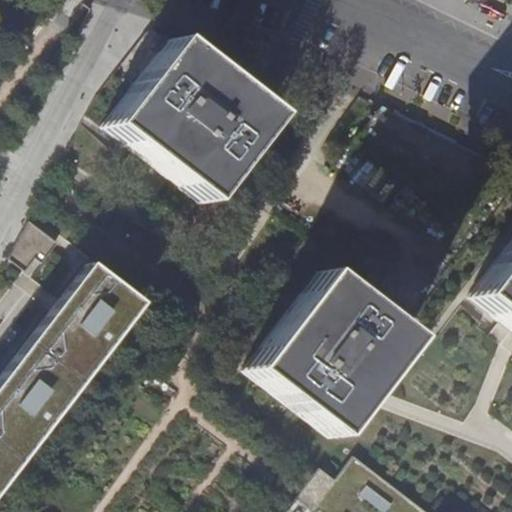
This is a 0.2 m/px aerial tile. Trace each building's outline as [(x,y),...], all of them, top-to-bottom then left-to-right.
[(236,105),(178,61),(182,56),(162,40),(96,126),(116,142),(119,138),(177,184),(175,187),(195,203),(260,117),(240,101),(236,105)] [(240,101),(182,56),(178,61),(236,105),(240,101)] [(456,215),(496,164),(431,133),(379,109),(355,138),(456,215)] [(177,184),(119,138),(116,142),(175,187),(177,184)] [(456,215),(355,138),(352,142),(454,218),(456,215)] [(334,168),(382,202),(397,181),(349,147),(334,168)] [(511,238),(465,298),(485,314),(489,309),(511,327),(511,238)] [(0,370),(0,474),(131,305),(81,266),(0,370)] [(386,362),(403,341),(313,272),(297,293),(300,295),(256,353),(252,350),(237,370),(324,437),(340,417),(336,413),(381,358),(386,362)] [(256,353),(300,295),(297,293),(252,350),(256,353)] [(511,327),(489,309),(485,314),(511,334),(511,327)] [(340,417),(386,362),(381,358),(336,413),(340,417)] [(420,511),(349,458),(331,482),(315,469),(282,511),(420,511)]
